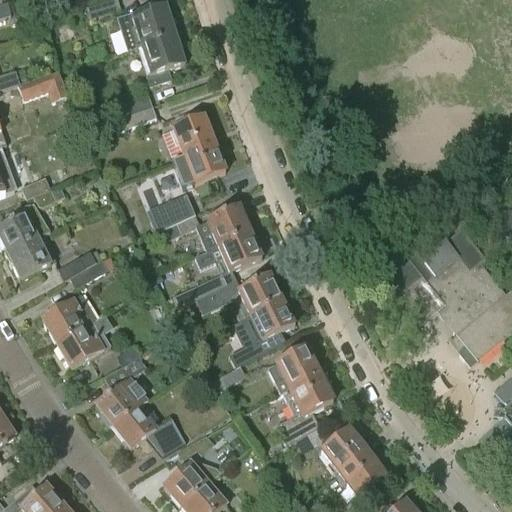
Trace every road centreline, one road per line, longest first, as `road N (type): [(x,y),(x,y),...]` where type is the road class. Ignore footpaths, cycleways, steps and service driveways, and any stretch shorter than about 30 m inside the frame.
road 1 (residential): [(478,511),(394,415),(358,354),(265,148),(213,0)]
road 2 (residential): [(120,511),(47,421),(0,345)]
